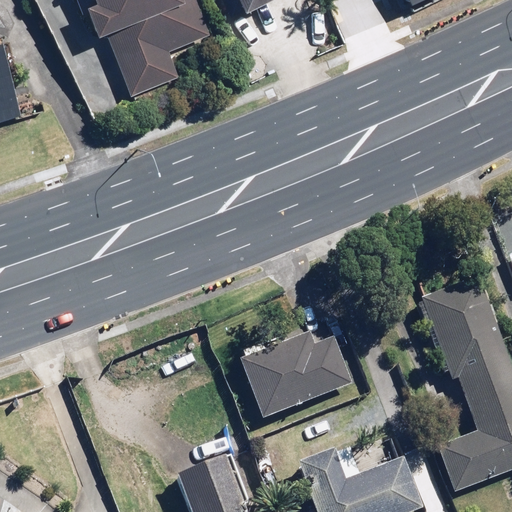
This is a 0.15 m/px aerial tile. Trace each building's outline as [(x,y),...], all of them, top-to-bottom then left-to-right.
[(99,36),(125,99),(173,79),(163,56),(204,39),(187,0),(65,0),(83,42),(99,36)] [(218,0),(229,19),(265,0),(218,0)] [(0,117),(24,112),(7,40),(0,41),(0,117)] [(511,254),(502,259),(511,285),(511,254)] [(511,389),(469,279),(410,302),(442,384),(449,381),(470,436),(428,452),(445,496),(511,469),(511,389)] [(300,332),(225,362),(250,424),(345,386),(326,339),(306,347),(300,332)] [(339,450),(283,471),(298,511),(414,511),(395,459),(349,476),(339,450)] [(232,511),(211,462),(163,482),(175,511),(232,511)]
